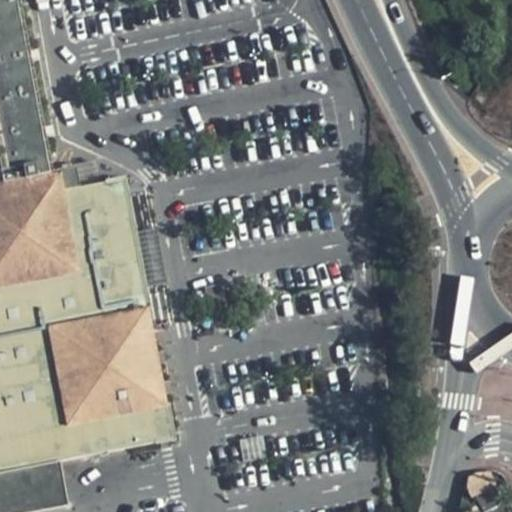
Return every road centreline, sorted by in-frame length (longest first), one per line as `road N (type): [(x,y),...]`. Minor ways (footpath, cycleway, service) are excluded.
road 1 (secondary): [(422,103),(463,242)]
road 2 (residential): [(448,450),(478,320)]
